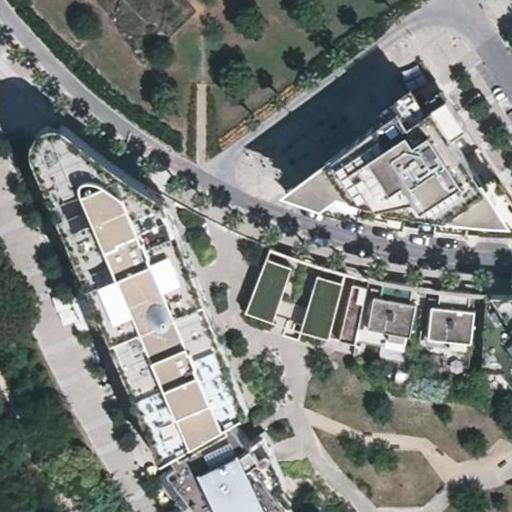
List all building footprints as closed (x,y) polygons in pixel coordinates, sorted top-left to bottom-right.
[(363,215),(451,232),(511,234),(511,194),(479,143),(436,78),(400,104),(318,165),(285,190),(356,213),(363,215)] [(244,409),(147,182),(127,171),(71,128),(68,125),(61,122),(55,122),(49,123),(43,126),(38,130),(35,135),(33,142),(33,148),(35,154),(163,455),(172,450),(233,415),(244,409)] [(166,194),(147,182),(244,409),(255,403),(166,194)] [(274,321),(292,265),(267,256),(246,311),(274,321)] [(344,280),(318,273),(301,329),(329,337),(344,280)] [(413,283),(383,278),(381,289),(380,296),(374,295),(368,327),(406,334),(411,334),(416,302),(410,301),(413,283)] [(367,287),(353,283),(339,339),(356,343),(367,287)] [(371,287),(364,334),(368,327),(374,295),(371,287)] [(380,296),(381,289),(371,287),(374,295),(380,296)] [(472,340),(475,308),(469,308),(470,290),(445,289),(439,288),(438,297),(438,305),(431,305),(429,337),(467,340),(472,340)] [(511,291),(486,291),(483,370),(504,371),(511,382),(511,291)] [(438,297),(428,296),(431,305),(438,305),(438,297)] [(368,327),(364,334),(405,341),(406,334),(368,327)] [(466,348),(467,340),(429,337),(424,344),(466,348)] [(292,511),(272,485),(262,471),(273,463),(263,450),(271,445),(274,443),(264,430),(250,440),(233,415),(172,450),(217,511),(292,511)] [(284,477),(277,460),(271,445),(263,450),(273,463),(262,471),(272,485),(284,477)] [(217,511),(172,450),(163,455),(205,511),(217,511)]
